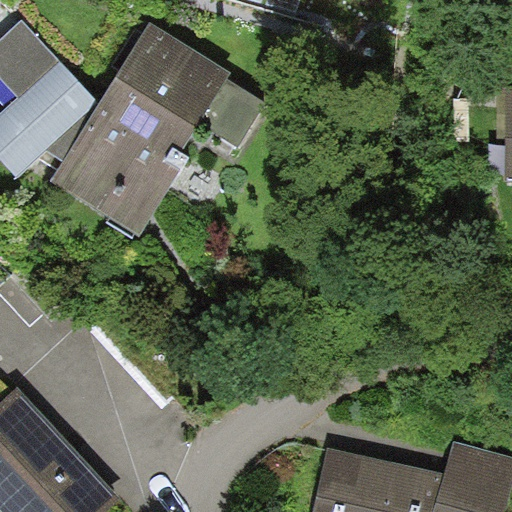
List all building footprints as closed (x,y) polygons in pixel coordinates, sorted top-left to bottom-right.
[(41,159),(61,173),(53,185),(139,241),(191,162),(183,157),(202,129),(238,152),(268,107),(152,31),(103,106),(25,24),(0,45),(0,82),(17,104),(0,118),(0,161),(17,182),(41,159)] [(0,288),(16,274),(0,256),(0,288)] [(142,284),(92,329),(166,410),(183,395),(205,419),(238,389),(142,284)] [(0,403),(0,511),(109,511),(123,499),(50,423),(18,387),(0,403)] [(501,511),(511,472),(511,458),(454,444),(446,477),(329,447),(311,511),(501,511)]
